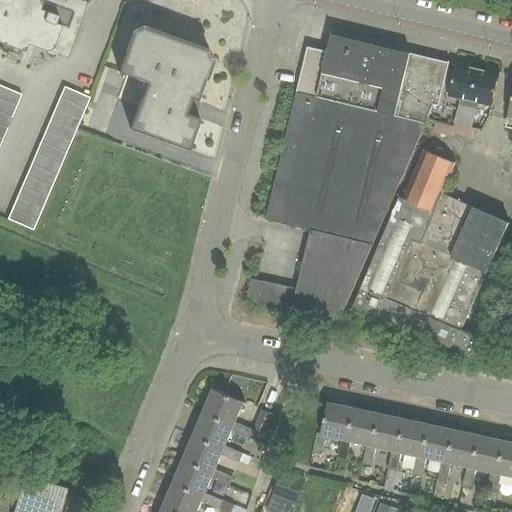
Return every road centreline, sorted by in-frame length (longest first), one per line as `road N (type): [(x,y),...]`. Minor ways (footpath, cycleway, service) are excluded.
road 1 (unclassified): [(189,337),(272,0)]
road 2 (residential): [(511,405),(189,337)]
road 3 (unclassified): [(111,511),(189,337)]
road 4 (tertiary): [(353,0),(511,38)]
